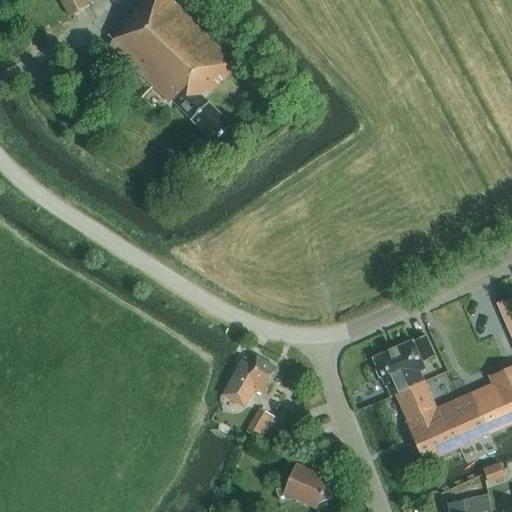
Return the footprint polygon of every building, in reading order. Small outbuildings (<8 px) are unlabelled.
[(89,5),(86,0),(60,0),(69,16),(89,5)] [(216,142),(233,124),(205,98),(238,64),(171,0),(145,0),(121,25),(125,28),(110,43),(172,103),(174,102),(216,142)] [(392,396),(397,394),(424,382),(420,372),(426,369),(423,362),(436,356),(427,335),(414,341),(415,341),(414,342),(413,341),(374,359),(378,368),(376,369),(380,378),(382,377),(387,387),(388,386),(392,396)] [(279,369),(258,357),(255,362),(243,356),(222,395),(244,406),(254,389),(265,395),(279,369)] [(397,394),(409,422),(407,423),(425,463),(511,424),(511,366),(490,377),(494,385),(437,410),(424,382),(397,394)] [(261,409),(247,433),(258,436),(271,415),(261,409)] [(294,448),(279,442),(274,453),(289,459),(294,448)] [(504,475),(499,463),(484,469),(489,481),(504,475)] [(330,479),(298,465),(289,486),(278,490),(282,503),(294,498),(317,508),(319,502),(326,500),(323,494),(325,494),(323,490),(320,488),(322,483),(327,485),(330,479)] [(447,505),(444,492),(432,495),(435,507),(447,505)] [(492,511),(489,495),(463,500),(465,511),(492,511)]
